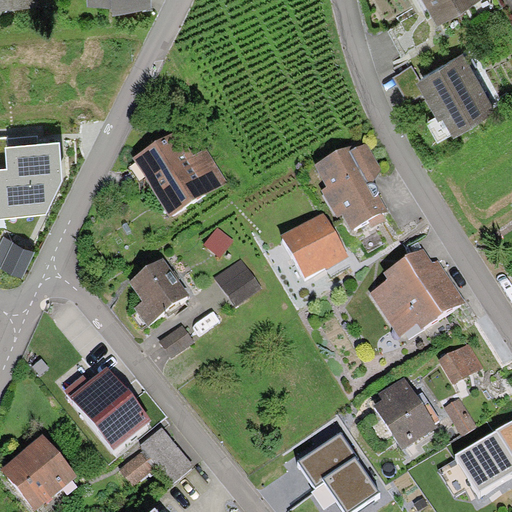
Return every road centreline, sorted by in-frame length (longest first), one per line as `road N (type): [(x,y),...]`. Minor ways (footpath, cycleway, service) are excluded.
road 1 (residential): [(511,324),(377,109),(344,0)]
road 2 (residential): [(257,511),(77,290),(47,268)]
road 3 (residential): [(178,0),(47,268)]
